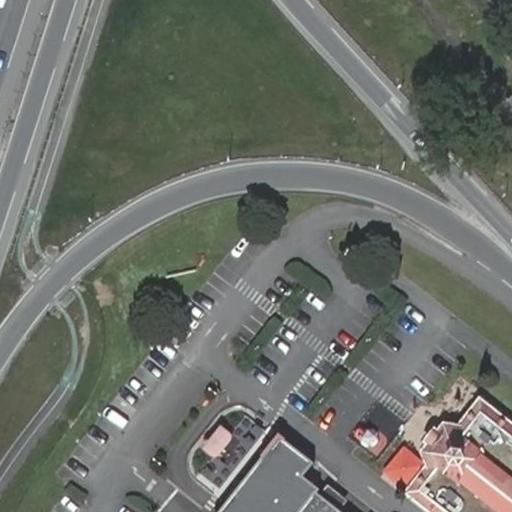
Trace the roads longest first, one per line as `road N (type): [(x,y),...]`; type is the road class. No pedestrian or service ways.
road 1 (trunk): [(0,348),(77,257),(159,204),(233,180),(275,174),(366,182),(432,210),(511,271)]
road 2 (trunk): [(511,233),(294,0)]
road 3 (trunk): [(0,196),(64,0)]
